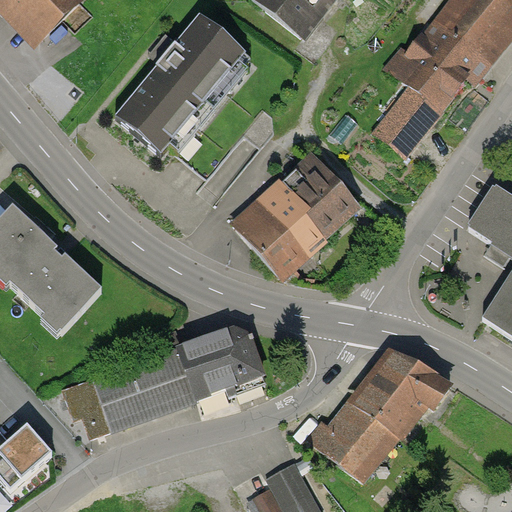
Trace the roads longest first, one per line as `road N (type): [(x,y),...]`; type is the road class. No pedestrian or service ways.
road 1 (tertiary): [(0,99),(86,199),(149,254),(226,295),(359,327)]
road 2 (residential): [(359,327),(325,382),(295,406),(111,465),(44,511)]
road 3 (residential): [(511,94),(359,327)]
road 4 (tertiary): [(359,327),(444,351),(511,393)]
